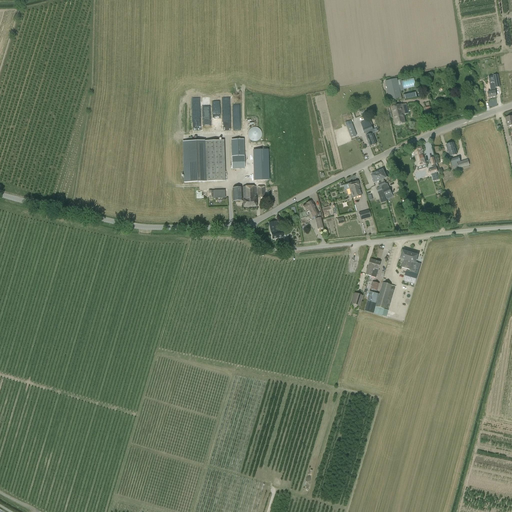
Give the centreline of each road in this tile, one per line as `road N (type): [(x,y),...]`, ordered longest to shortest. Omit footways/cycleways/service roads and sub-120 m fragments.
road 1 (tertiary): [(250,223),(428,134),(511,104)]
road 2 (residential): [(250,223),(267,247),(287,250),(511,226)]
road 3 (tertiary): [(250,223),(125,225),(0,194)]
